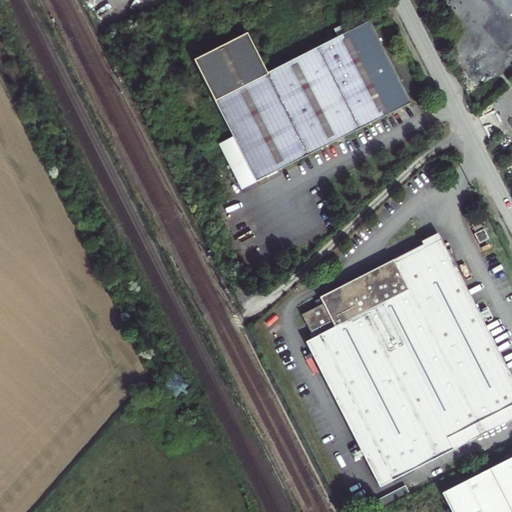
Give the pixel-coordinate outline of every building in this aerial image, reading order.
[(196,61),(234,138),(257,182),(338,141),(352,134),(413,102),(372,21),(353,30),(341,36),(269,74),(248,34),(196,61)] [(339,31),(341,36),(353,30),(350,25),(339,31)] [(352,134),(338,141),(340,146),(354,138),(352,134)] [(257,182),(234,138),(220,145),(242,189),(257,182)] [(218,146),(212,149),(226,175),(232,172),(218,146)] [(494,248),(484,228),(476,232),(480,242),(479,242),(484,253),(494,248)] [(313,336),(305,340),(311,353),(312,356),(379,487),(454,449),(451,443),(464,436),(461,430),(511,404),(511,375),(440,235),(436,238),(432,237),(432,242),(423,242),(319,296),(322,302),(301,313),(313,336)] [(312,356),(311,353),(308,354),(305,349),(301,351),(305,359),(312,356)] [(511,419),(511,404),(461,430),(464,436),(451,443),(454,449),(511,419)] [(452,511),(511,511),(511,457),(442,493),(452,511)] [(374,509),(408,492),(406,487),(371,504),(374,509)]
